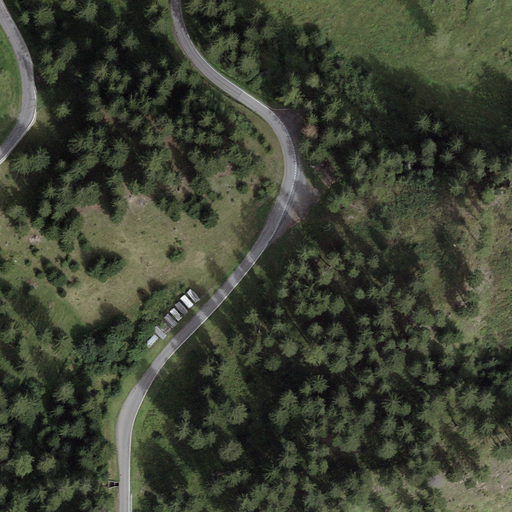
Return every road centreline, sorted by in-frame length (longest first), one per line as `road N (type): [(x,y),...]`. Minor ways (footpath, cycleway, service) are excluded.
road 1 (tertiary): [(123,511),(127,418),(141,388),(260,246),(289,175),(284,137),(197,61),(180,32),(175,0)]
road 2 (track): [(31,511),(28,451),(62,360),(81,334),(279,208)]
road 3 (tertiary): [(0,12),(29,91),(22,124),(0,152)]
